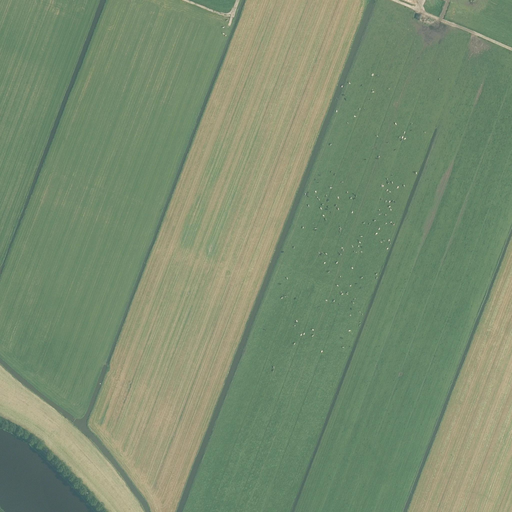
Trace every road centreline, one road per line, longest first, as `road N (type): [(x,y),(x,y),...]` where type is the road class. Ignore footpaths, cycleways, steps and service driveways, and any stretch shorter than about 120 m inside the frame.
road 1 (track): [(117,511),(44,433),(0,408)]
road 2 (track): [(394,0),(511,49)]
